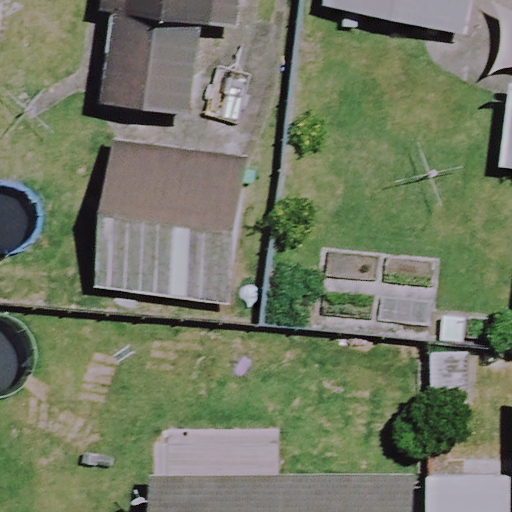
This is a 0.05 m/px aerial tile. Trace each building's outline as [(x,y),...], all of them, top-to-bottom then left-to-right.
[(247,0),(114,0),(103,108),(195,117),(205,23),(245,27),(247,0)] [(474,0),(334,0),(333,13),(469,34),(474,0)] [(235,301),(238,231),(176,228),(173,299),(235,301)] [(416,511),(417,477),(165,475),(164,511),(416,511)] [(511,511),(511,477),(417,477),(416,511),(511,511)]
